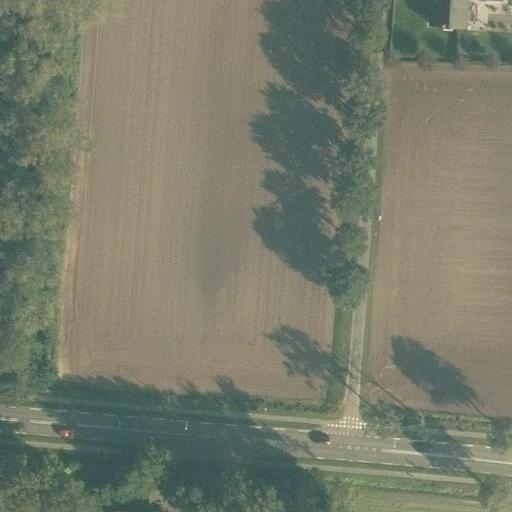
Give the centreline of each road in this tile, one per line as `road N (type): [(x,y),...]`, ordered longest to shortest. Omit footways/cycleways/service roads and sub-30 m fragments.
road 1 (unclassified): [(347,448),(378,0)]
road 2 (primary): [(347,448),(0,420)]
road 3 (primary): [(511,467),(347,448)]
